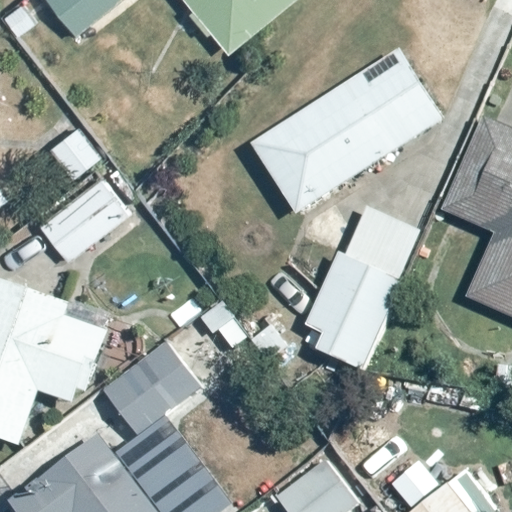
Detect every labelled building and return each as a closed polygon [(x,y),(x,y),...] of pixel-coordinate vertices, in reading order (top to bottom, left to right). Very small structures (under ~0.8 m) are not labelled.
[(124,1),(123,0),(49,0),(76,36),(124,1)] [(184,0),(230,55),(298,0),(184,0)] [(256,149),(300,218),(448,123),(403,54),(256,149)] [(101,154),(76,116),(45,137),(71,175),(101,154)] [(511,130),(487,120),(444,218),(492,239),(464,304),(511,324),(511,130)] [(102,180),(39,227),(67,263),(129,216),(102,180)] [(0,209),(11,201),(0,187),(0,209)] [(345,254),(337,251),(305,324),(323,332),(315,349),(361,368),(421,229),(366,205),(345,254)] [(0,280),(0,445),(22,453),(42,395),(74,406),(79,390),(89,394),(111,334),(66,318),(71,305),(0,280)] [(231,511),(239,506),(173,420),(209,393),(172,344),(107,393),(142,438),(116,458),(101,438),(13,505),(18,511),(231,511)] [(430,453),(400,416),(358,450),(388,487),(430,453)] [(325,459),(277,495),(290,511),(344,511),(358,501),(325,459)] [(467,511),(447,485),(411,511),(467,511)]
